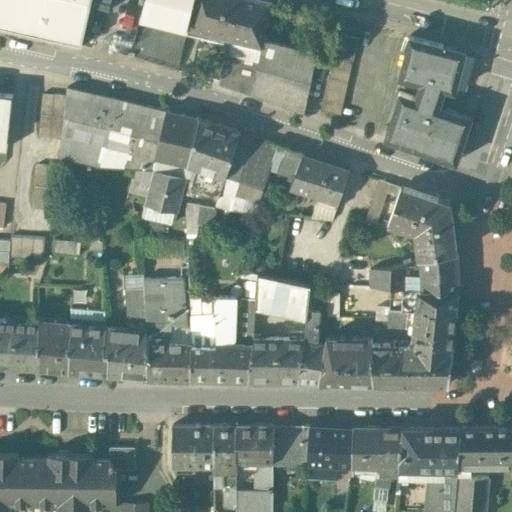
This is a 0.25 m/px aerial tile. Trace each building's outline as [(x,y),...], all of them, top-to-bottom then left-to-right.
[(90,0),(0,0),(0,28),(81,46),(90,0)] [(141,0),(138,15),(187,26),(193,0),(141,0)] [(272,0),(270,0),(193,0),(187,26),(230,37),(263,46),(264,39),(272,0)] [(358,38),(337,34),(332,55),(332,56),(353,60),(358,38)] [(400,92),(391,118),(391,119),(385,138),(441,157),(456,111),(439,106),(445,88),(448,89),(454,67),(451,66),(455,48),(410,36),(399,77),(420,82),(416,97),(400,92)] [(263,46),(230,37),(221,82),(253,93),(263,46)] [(317,52),(264,39),(263,46),(253,93),(305,110),(317,52)] [(332,55),(321,53),(316,74),(328,77),(332,56),(332,55)] [(353,60),(332,56),(328,77),(320,109),(341,114),(353,60)] [(118,98),(68,86),(67,94),(63,138),(61,156),(99,166),(118,98)] [(0,147),(7,148),(13,94),(0,92),(0,147)] [(67,94),(43,92),(39,136),(63,138),(67,94)] [(168,109),(118,98),(99,166),(153,169),(156,157),(168,109)] [(200,117),(168,109),(156,157),(194,165),(205,119),(200,117)] [(240,131),(205,119),(194,165),(188,186),(217,196),(240,131)] [(303,152),(253,135),(230,207),(279,213),(303,152)] [(60,165),(37,163),(32,207),(56,210),(60,165)] [(185,176),(153,169),(145,203),(177,211),(185,176)] [(346,180),(314,170),(307,191),(318,195),(316,202),(336,208),(346,180)] [(381,179),(368,218),(388,224),(401,186),(381,179)] [(450,203),(401,186),(388,224),(414,232),(418,258),(421,257),(457,251),(450,203)] [(214,206),(199,203),(196,223),(212,225),(214,206)] [(45,237),(11,234),(10,240),(10,252),(9,256),(43,259),(45,237)] [(10,240),(0,239),(0,250),(10,252),(10,240)] [(10,252),(0,250),(0,262),(9,263),(9,256),(10,252)] [(457,251),(421,257),(423,288),(459,290),(457,251)] [(399,264),(388,266),(370,268),(370,286),(390,287),(391,287),(423,288),(421,257),(418,258),(410,261),(399,264)] [(311,284),(258,272),(256,299),(256,306),(307,317),(308,308),(311,284)] [(183,278),(143,278),(143,287),(146,329),(147,336),(170,338),(171,325),(187,326),(183,278)] [(143,287),(124,288),(126,327),(146,329),(143,287)] [(423,288),(391,287),(390,307),(457,311),(459,290),(423,288)] [(236,296),(214,295),(215,314),(217,346),(193,344),(191,378),(248,380),(254,336),(256,306),(256,299),(242,298),(242,306),(236,306),(236,296)] [(416,343),(416,382),(449,383),(453,347),(457,311),(390,307),(376,306),(376,319),(383,320),(383,322),(414,324),(412,338),(416,338),(416,343)] [(308,308),(307,317),(304,337),(298,381),(319,381),(325,343),(317,342),(321,309),(308,308)] [(215,314),(191,315),(193,344),(217,346),(215,314)] [(40,322),(0,318),(0,365),(41,368),(40,322)] [(70,323),(40,320),(40,322),(41,368),(69,371),(70,323)] [(105,325),(70,323),(69,371),(107,374),(109,350),(105,350),(106,336),(105,325)] [(126,327),(105,325),(106,336),(105,350),(109,350),(107,374),(147,377),(147,336),(146,329),(126,327)] [(372,342),(372,335),(327,335),(325,343),(319,381),(375,382),(372,342)] [(193,344),(170,342),(170,338),(147,336),(147,377),(191,378),(193,344)] [(304,337),(254,336),(248,380),(298,381),(304,337)] [(416,382),(416,343),(372,342),(375,382),(416,382)] [(215,423),(174,423),(174,466),(215,466),(215,423)] [(236,423),(215,423),(215,466),(215,469),(226,470),(226,489),(231,489),(231,484),(237,484),(237,461),(236,423)] [(275,424),(236,423),(237,461),(242,461),(242,471),(257,471),(257,488),(237,488),(237,511),(273,511),(273,463),(275,424)] [(309,424),(275,424),(273,463),(273,464),(307,464),(307,462),(309,424)] [(353,425),(309,424),(307,462),(352,465),(353,425)] [(381,425),(353,425),(352,465),(377,466),(380,466),(381,425)] [(403,425),(381,425),(380,466),(377,466),(374,494),(388,495),(390,472),(398,473),(399,467),(403,425)] [(461,426),(403,425),(399,467),(429,467),(458,468),(461,426)] [(511,425),(497,426),(497,463),(511,463),(511,425)] [(497,463),(497,426),(461,426),(458,468),(458,472),(462,473),(471,474),(472,463),(497,463)] [(57,453),(56,504),(58,504),(57,511),(91,511),(91,504),(117,505),(117,468),(135,468),(135,446),(110,446),(109,457),(93,457),(93,454),(70,453),(69,451),(57,451),(57,453)] [(56,504),(57,453),(48,453),(48,457),(19,456),(19,453),(0,452),(0,511),(9,511),(10,503),(56,504)] [(458,468),(429,467),(425,511),(454,511),(458,472),(458,468)] [(226,470),(215,469),(216,489),(226,489),(226,470)] [(471,474),(462,473),(458,511),(461,511),(486,511),(490,476),(471,474)] [(147,511),(148,503),(122,502),(122,511),(147,511)]
